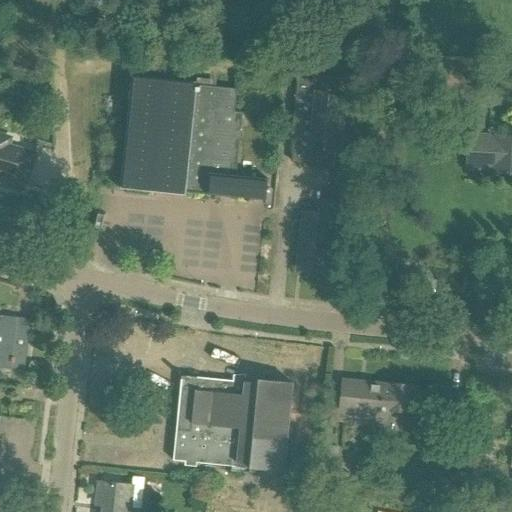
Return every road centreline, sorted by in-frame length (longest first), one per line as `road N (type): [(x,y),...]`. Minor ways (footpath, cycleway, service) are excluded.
road 1 (residential): [(511,340),(193,303),(81,277)]
road 2 (residential): [(55,511),(81,277)]
